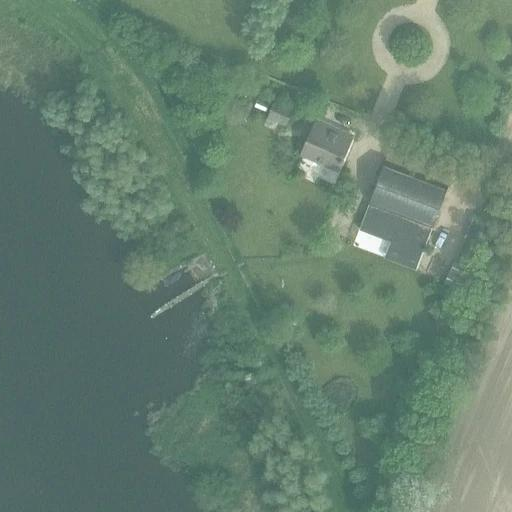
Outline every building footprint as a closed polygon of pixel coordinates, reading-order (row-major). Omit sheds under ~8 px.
[(268,119),(286,127),(293,110),(275,103),(268,119)] [(297,153),(302,155),(337,171),(353,136),(312,119),(297,153)] [(427,244),(433,228),(442,206),(454,172),(390,148),(376,187),(364,219),(427,244)] [(477,270),(495,224),(473,215),(455,260),(477,270)] [(195,265),(204,284),(222,276),(213,257),(195,265)] [(455,262),(450,273),(472,282),(476,272),(455,262)] [(450,273),(445,285),(466,294),(472,282),(450,273)]
